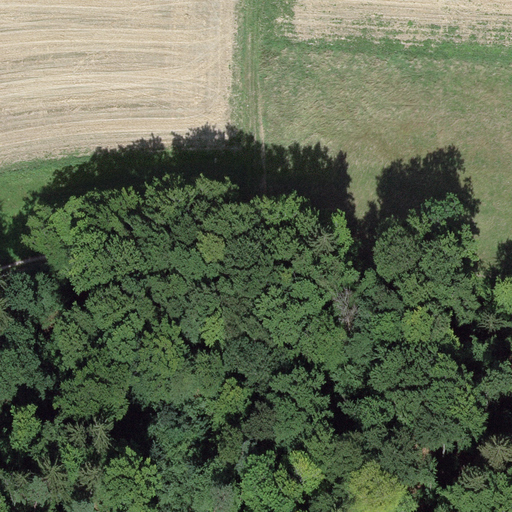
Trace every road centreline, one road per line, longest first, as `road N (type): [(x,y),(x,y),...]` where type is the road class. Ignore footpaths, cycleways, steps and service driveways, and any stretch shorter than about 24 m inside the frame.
road 1 (track): [(246,238),(314,371),(479,511)]
road 2 (track): [(0,276),(129,239),(246,238)]
road 3 (track): [(246,238),(239,0)]
road 4 (track): [(246,238),(410,272)]
